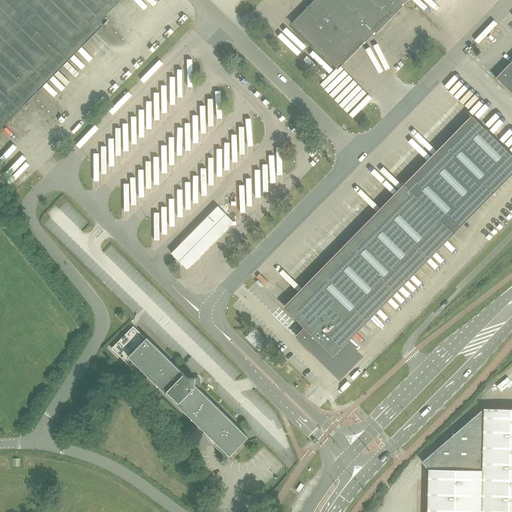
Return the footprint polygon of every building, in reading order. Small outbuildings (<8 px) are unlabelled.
[(0,0),(0,126),(28,155),(134,47),(86,0),(0,0)] [(371,29),(376,34),(403,7),(399,2),(400,0),(314,0),(291,24),(335,67),(371,29)] [(511,61),(495,78),(511,94),(511,61)] [(324,268),(298,294),(285,307),(306,327),(297,336),(300,338),(331,369),(336,375),(358,353),(353,347),(345,339),(451,231),(452,232),(451,231),(511,169),(511,155),(471,116),(472,117),(405,185),(404,184),(404,185),(324,268)] [(29,157),(17,145),(2,160),(14,171),(29,157)] [(233,223),(217,208),(172,254),(187,271),(233,223)] [(133,326),(111,348),(113,350),(132,369),(136,365),(197,424),(203,430),(203,435),(219,450),(225,456),(227,454),(229,456),(248,437),(240,429),(195,385),(195,382),(195,378),(188,378),(154,345),(153,345),(133,326)] [(511,511),(511,409),(483,409),(428,455),(421,461),(428,469),(427,511),(511,511)]
